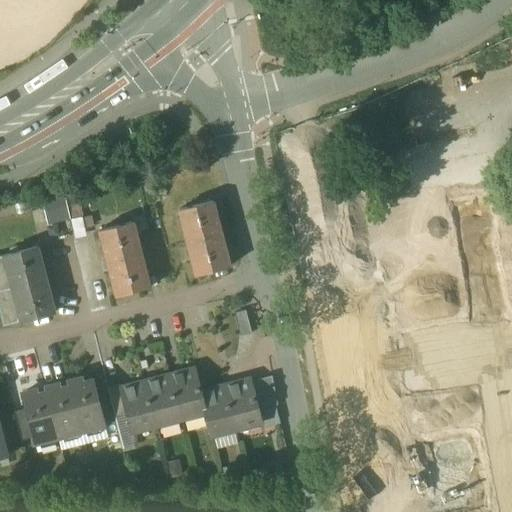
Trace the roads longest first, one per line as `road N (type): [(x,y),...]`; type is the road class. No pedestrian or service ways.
road 1 (residential): [(232,105),(430,45),(501,0)]
road 2 (residential): [(0,342),(40,339),(266,274)]
road 3 (residential): [(290,381),(496,350)]
road 4 (secondary): [(161,19),(72,87),(0,128)]
road 5 (residential): [(266,274),(232,105)]
road 6 (residential): [(496,350),(473,187)]
road 7 (residential): [(316,511),(290,381)]
road 8 (residential): [(511,475),(496,350)]
